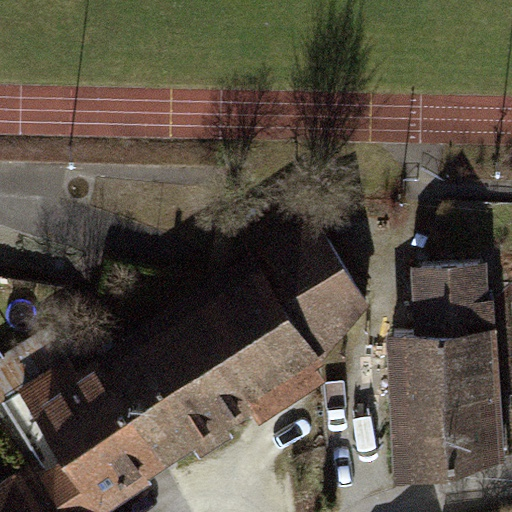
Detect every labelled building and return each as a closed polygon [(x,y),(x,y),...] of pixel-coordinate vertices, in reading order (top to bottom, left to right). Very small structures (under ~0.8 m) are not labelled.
[(249,238),(261,256),(321,352),(369,297),(325,224),(320,225),(306,204),(249,238)] [(261,256),(134,338),(194,433),(321,352),(261,256)] [(400,328),(402,395),(500,392),(494,305),(485,305),(485,260),(424,261),(426,327),(400,328)] [(0,362),(0,385),(17,414),(35,402),(100,360),(72,317),(0,362)] [(100,360),(35,402),(97,497),(194,433),(134,338),(100,360)] [(402,395),(406,474),(501,455),(500,392),(402,395)] [(42,479),(64,511),(72,511),(77,508),(79,511),(97,497),(35,402),(17,414),(54,471),(42,479)] [(0,507),(0,511),(79,511),(77,508),(72,511),(64,511),(42,479),(0,507)]
